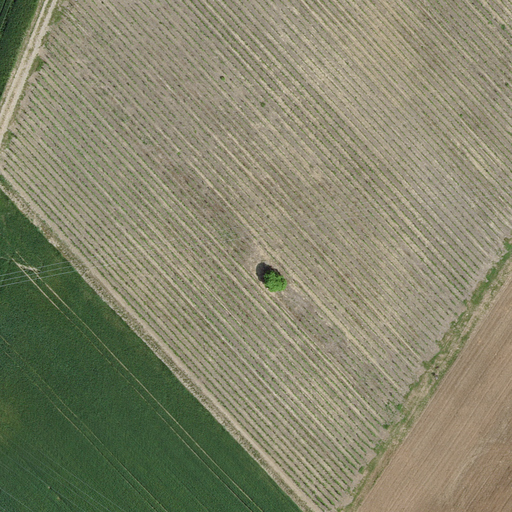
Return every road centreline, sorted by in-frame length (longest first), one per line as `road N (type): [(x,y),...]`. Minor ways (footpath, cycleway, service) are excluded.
road 1 (track): [(310,511),(0,182)]
road 2 (track): [(511,258),(349,511)]
road 3 (track): [(51,0),(0,130)]
